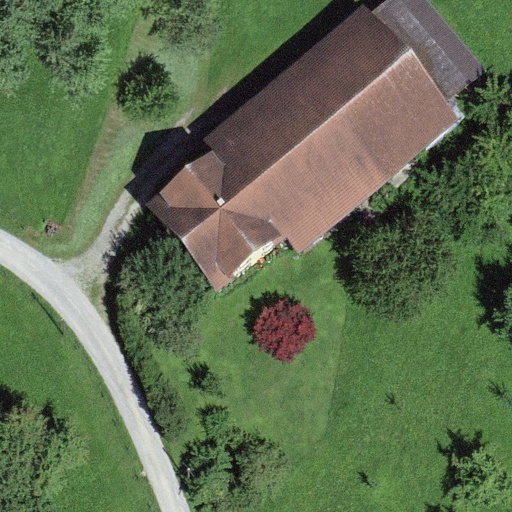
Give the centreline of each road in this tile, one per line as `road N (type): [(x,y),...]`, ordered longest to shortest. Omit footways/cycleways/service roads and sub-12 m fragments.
road 1 (track): [(0,243),(18,248),(81,313),(175,511)]
road 2 (track): [(223,105),(179,140),(81,313)]
